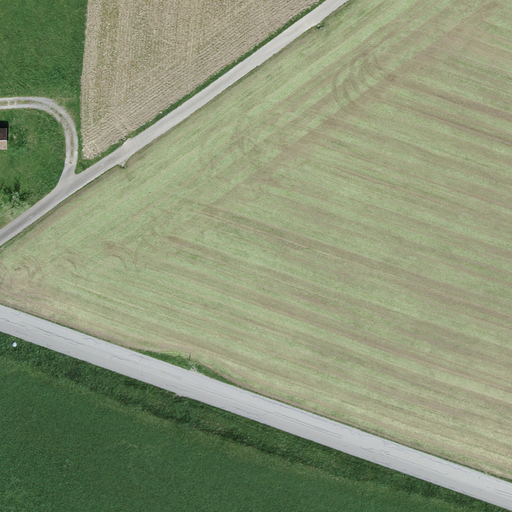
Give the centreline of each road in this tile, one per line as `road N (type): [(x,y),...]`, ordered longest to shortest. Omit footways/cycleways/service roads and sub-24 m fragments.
road 1 (unclassified): [(511,496),(0,312)]
road 2 (track): [(338,0),(64,192)]
